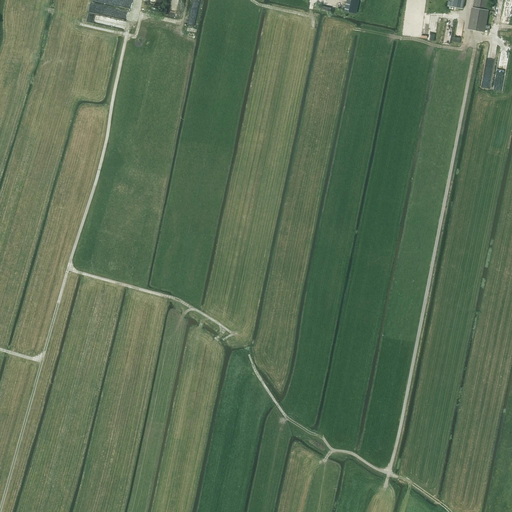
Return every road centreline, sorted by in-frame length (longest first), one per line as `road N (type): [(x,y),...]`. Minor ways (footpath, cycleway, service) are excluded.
road 1 (track): [(386,482),(474,49),(463,40),(467,19)]
road 2 (track): [(67,268),(137,0)]
road 3 (track): [(0,508),(67,268)]
road 4 (track): [(67,268),(176,299),(236,333)]
road 5 (track): [(331,449),(285,417),(248,355)]
